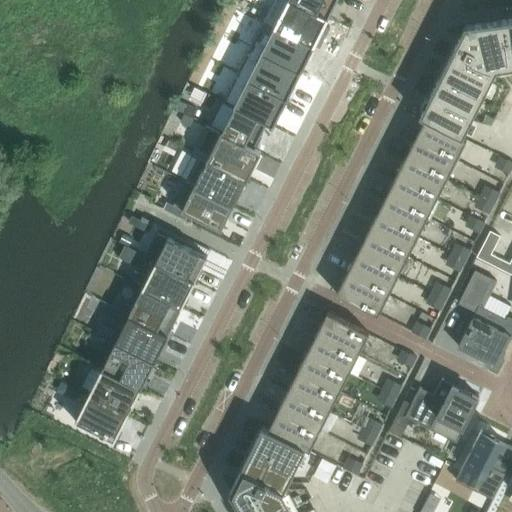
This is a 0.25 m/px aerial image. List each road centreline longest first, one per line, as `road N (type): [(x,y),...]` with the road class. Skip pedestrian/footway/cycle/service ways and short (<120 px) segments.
road 1 (residential): [(163,511),(180,508),(437,0)]
road 2 (residential): [(383,0),(143,476),(162,511)]
